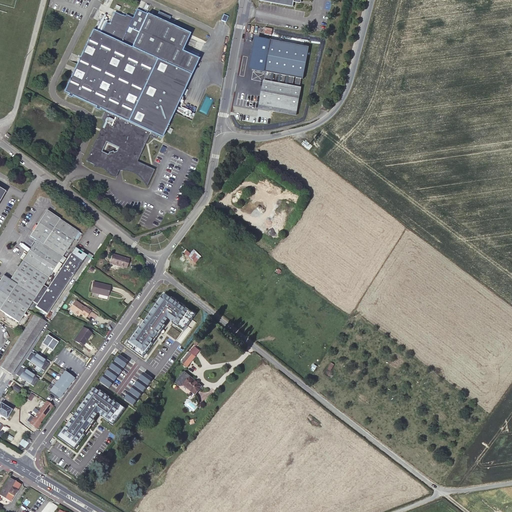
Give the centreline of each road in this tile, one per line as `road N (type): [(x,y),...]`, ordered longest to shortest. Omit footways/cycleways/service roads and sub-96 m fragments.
road 1 (unclassified): [(198,301),(440,492)]
road 2 (unclassified): [(224,139),(305,128),(336,108),(372,0)]
road 3 (residential): [(150,284),(21,468)]
road 4 (residential): [(133,245),(0,140)]
road 5 (residential): [(160,266),(208,198),(224,139)]
road 6 (residential): [(244,0),(224,139)]
